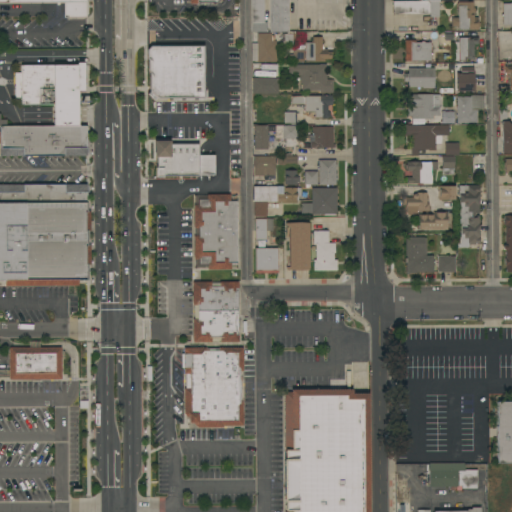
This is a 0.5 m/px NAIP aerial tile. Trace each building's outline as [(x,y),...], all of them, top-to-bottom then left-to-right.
[(250,0),(263,0),(263,23),(266,23),(266,32),(251,32),(250,0)] [(269,0),(288,0),(288,33),(285,33),(285,32),(269,32),(269,0)] [(439,1),(438,17),(429,17),(429,15),(392,15),(392,1),(417,1),(439,1)] [(472,2),(472,8),(474,8),(474,15),(473,15),(473,17),(478,17),(478,23),(479,23),(479,27),(478,27),(478,30),(458,30),(458,26),(451,26),(451,18),(458,18),(458,6),(456,6),(456,4),(457,4),(457,2),(472,2)] [(85,18),(63,18),(63,3),(85,3),(85,18)] [(511,3),(511,26),(510,26),(510,25),(502,25),(502,4),(509,4),(511,3)] [(257,61),(251,61),(251,43),(256,43),(256,34),(270,33),(271,41),(275,41),(275,43),(276,43),(276,46),(275,46),(275,62),(257,62),(257,61)] [(304,60),(303,62),(292,62),(292,45),(283,45),(283,34),(294,34),(294,46),(304,46),(304,43),(312,43),(312,37),(322,37),(321,49),(326,50),(326,52),(332,52),(331,59),(324,59),(324,62),(306,61),(304,60)] [(473,57),(473,58),(473,59),(472,60),(470,60),(470,59),(465,59),(465,62),(453,62),(453,42),(458,42),(458,38),(478,37),(478,44),(473,44),(473,57)] [(404,41),(415,41),(415,43),(420,43),(421,41),(423,41),(424,43),(430,43),(430,61),(404,61),(404,41)] [(202,46),(202,98),(197,98),(197,100),(193,100),(193,98),(184,98),(184,100),(181,100),(181,98),(171,98),(171,100),(168,100),(168,98),(158,98),(158,100),(152,100),(147,95),(147,89),(149,89),(149,79),(145,76),(148,73),(147,64),(145,62),(147,60),(146,51),(150,46),(202,46)] [(511,65),(511,66),(511,62),(498,61),(497,89),(511,89),(511,65)] [(53,105),(20,105),(20,100),(14,100),(14,71),(20,71),(20,65),(76,65),(76,63),(83,63),(83,91),(77,91),(78,126),(53,126),(53,105)] [(318,65),(318,64),(326,64),(326,80),(332,80),(332,93),(319,93),(319,91),(301,91),(301,89),(300,89),(300,85),(301,85),(301,84),(295,84),(295,85),(292,85),(292,75),(288,75),(288,65),(318,65)] [(434,69),(434,85),(438,85),(438,92),(432,92),(432,89),(422,88),(422,87),(407,87),(407,82),(403,82),(403,74),(407,74),(407,68),(434,69)] [(455,93),(455,74),(460,74),(460,71),(472,71),(472,74),(473,74),(473,81),(475,81),(474,93),(455,93)] [(252,94),(251,78),(277,78),(278,94),(252,94)] [(328,112),(329,113),(329,115),(329,116),(329,118),(328,118),(326,118),(321,119),(321,118),(314,118),(314,112),(304,112),(304,105),(298,105),(298,106),(295,106),(295,105),(291,105),(290,96),(304,96),(319,96),(324,96),(324,95),(326,95),(326,96),(331,96),(332,105),(327,105),(327,112),(328,112)] [(411,117),(407,117),(407,106),(405,106),(405,95),(432,95),(439,95),(439,116),(433,116),(433,119),(421,119),(421,123),(412,123),(412,119),(411,119),(411,117)] [(456,109),(455,109),(455,106),(456,106),(456,97),(469,97),(469,95),(483,95),(483,110),(476,110),(476,123),(456,123),(456,109)] [(40,105),(41,125),(52,125),(51,105),(40,105)] [(498,119),(498,110),(506,110),(506,119),(498,119)] [(449,112),(449,111),(453,111),(453,112),(453,123),(441,123),(441,112),(449,112)] [(284,112),(295,112),(295,124),(284,124),(284,112)] [(271,115),(282,114),(282,123),(271,123),(271,115)] [(511,126),(511,153),(501,154),(501,121),(506,121),(511,126)] [(448,126),(448,136),(441,136),(441,144),(434,144),(434,145),(436,145),(436,148),(434,148),(434,151),(417,151),(417,156),(411,156),(411,136),(409,136),(405,136),(405,132),(403,132),(403,130),(404,130),(404,125),(406,125),(406,126),(448,126)] [(86,126),(86,156),(0,157),(0,126),(53,126),(78,126),(86,126)] [(254,140),(252,140),(252,137),(254,137),(254,126),(267,126),(267,135),(268,135),(268,139),(267,139),(267,150),(254,150),(254,140)] [(297,139),(282,139),(274,139),(274,126),(297,126),(297,139)] [(332,144),(334,144),(334,147),(332,147),(332,148),(310,148),(310,146),(309,146),(309,143),(310,143),(310,142),(309,142),(309,136),(312,136),(312,133),(311,134),(311,127),(332,127),(332,144)] [(153,140),(170,140),(170,143),(198,143),(198,154),(214,154),(214,175),(197,175),(197,176),(165,176),(165,177),(153,177),(153,140)] [(458,143),(458,156),(444,156),(444,143),(458,143)] [(296,164),(284,164),(284,165),(277,165),(277,156),(296,156),(296,164)] [(253,176),(253,167),(253,157),(275,157),(275,167),(274,167),(274,176),(253,176)] [(441,157),(453,157),(453,175),(441,175),(441,157)] [(318,160),(335,160),(335,178),(336,178),(336,180),(335,180),(335,185),(318,185),(318,160)] [(436,162),(437,170),(430,170),(430,176),(431,176),(431,184),(406,184),(406,177),(411,177),(411,171),(407,171),(406,162),(436,162)] [(284,171),(296,171),(296,174),(297,174),(298,177),(299,182),(296,182),(296,185),(284,185),(284,171)] [(304,185),(304,172),(317,171),(317,185),(304,185)] [(0,205),(0,184),(86,184),(86,205),(0,205)] [(266,202),(266,217),(253,217),(253,202),(252,202),(252,186),(280,187),(280,194),(284,194),(284,188),(300,188),(300,196),(298,196),(298,201),(296,201),(296,203),(266,202)] [(454,200),(438,200),(438,186),(454,186),(454,200)] [(478,186),(479,214),(475,214),(475,216),(478,216),(479,244),(467,244),(467,248),(457,248),(457,244),(459,244),(459,234),(460,234),(460,228),(461,228),(460,224),(459,224),(458,186),(478,186)] [(336,188),(336,214),(335,214),(335,216),(323,216),(323,214),(311,215),(311,214),(300,214),(300,203),(311,203),(311,188),(336,188)] [(405,197),(412,197),(413,195),(414,194),(416,194),(416,193),(426,193),(426,204),(428,204),(428,211),(416,211),(416,212),(414,214),(411,214),(411,215),(410,215),(409,216),(408,216),(407,215),(406,214),(405,214),(405,197)] [(207,270),(207,265),(198,265),(198,260),(193,260),(193,236),(195,236),(195,229),(193,229),(193,206),(194,205),(194,196),(206,196),(206,195),(229,195),(229,200),(236,200),(237,265),(230,265),(230,270),(207,270)] [(86,212),(89,212),(90,231),(86,231),(86,246),(89,246),(90,265),(87,265),(87,281),(78,281),(78,286),(4,286),(4,281),(0,281),(0,205),(86,205),(86,212)] [(418,230),(418,215),(432,215),(432,212),(446,212),(446,230),(418,230)] [(511,272),(505,272),(505,266),(504,266),(504,258),(505,258),(505,250),(504,250),(503,249),(503,248),(503,247),(503,246),(504,245),(505,245),(504,225),(503,216),(511,216),(511,272)] [(254,219),(272,219),(272,231),(267,231),(267,240),(254,240),(254,219)] [(309,270),(285,270),(285,267),(288,267),(288,227),(285,227),(284,223),(308,223),(309,270)] [(313,271),(313,260),(315,260),(315,245),(312,245),(312,231),(328,231),(328,243),(335,243),(335,253),(333,253),(333,260),(336,260),(337,271),(313,271)] [(405,265),(406,265),(406,264),(404,264),(404,259),(406,259),(405,256),(405,238),(423,237),(423,238),(425,238),(426,256),(432,256),(432,261),(433,261),(434,266),(432,266),(432,272),(424,272),(424,273),(421,273),(421,272),(415,272),(416,273),(409,274),(409,275),(406,275),(406,273),(405,273),(405,265)] [(254,248),(277,248),(277,273),(255,273),(254,248)] [(454,256),(454,273),(437,273),(437,256),(454,256)] [(196,305),(192,305),(192,282),(211,282),(211,286),(219,286),(219,282),(238,282),(238,288),(237,288),(237,311),(196,311),(196,305)] [(237,311),(237,335),(238,335),(238,342),(219,342),(219,338),(210,338),(211,342),(192,342),(192,319),(197,319),(196,311),(237,311)] [(8,380),(8,348),(60,347),(61,379),(8,380)] [(242,371),(240,371),(240,401),(242,401),(242,426),(222,426),(222,427),(197,428),(192,423),(188,423),(188,419),(183,414),(183,389),(185,389),(184,374),(183,374),(183,347),(206,347),(206,349),(217,349),(217,348),(242,348),(242,371)] [(369,431),(369,511),(283,511),(283,392),(290,392),(290,388),(352,388),(352,393),(368,393),(368,431),(369,431)] [(511,401),(511,463),(496,463),(496,402),(511,401)] [(463,463),(463,465),(464,465),(464,470),(476,470),(476,489),(461,489),(461,486),(457,486),(457,487),(429,487),(429,471),(428,471),(428,465),(428,463),(463,463)]
